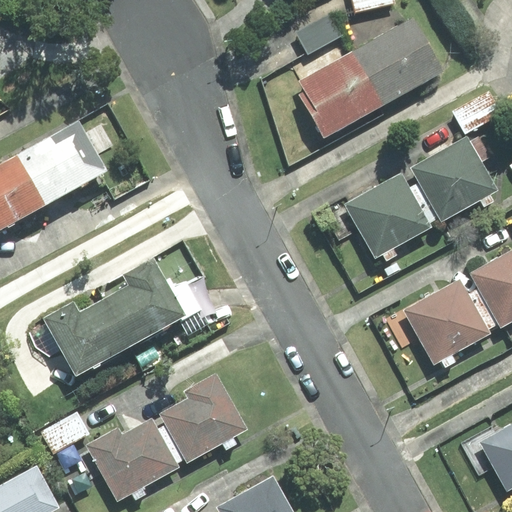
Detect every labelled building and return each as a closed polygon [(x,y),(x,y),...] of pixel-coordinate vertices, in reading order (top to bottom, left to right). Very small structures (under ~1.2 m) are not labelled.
[(388,0),(347,0),(350,16),(390,8),(388,0)] [(324,16),(290,35),(304,60),(308,58),(316,72),(286,89),(315,143),(436,76),(406,22),(346,56),(324,16)] [(483,93),(449,115),(464,139),(498,117),(483,93)] [(70,126),(0,164),(0,231),(98,178),(70,126)] [(487,159),(477,140),(464,146),(462,142),(335,211),(366,266),(376,261),(379,267),(391,260),(386,252),(472,205),(477,213),(495,203),(475,165),(487,159)] [(472,292),(468,294),(463,297),(456,284),(398,314),(427,369),(434,365),(438,372),(451,366),(447,359),(485,339),(483,336),(511,320),(511,254),(465,279),(472,292)] [(96,304),(72,317),(66,306),(34,322),(65,381),(177,323),(146,264),(90,293),(96,304)] [(180,394),(182,399),(119,435),(116,430),(81,451),(112,506),(125,499),(129,507),(143,499),(138,491),(214,448),(218,456),(233,447),(228,440),(241,433),(210,377),(180,394)] [(75,415),(37,435),(49,458),(87,438),(75,415)] [(511,494),(511,427),(476,449),(504,499),(511,494)] [(0,511),(54,511),(55,511),(31,469),(0,485),(0,511)] [(287,511),(270,480),(211,511),(287,511)]
